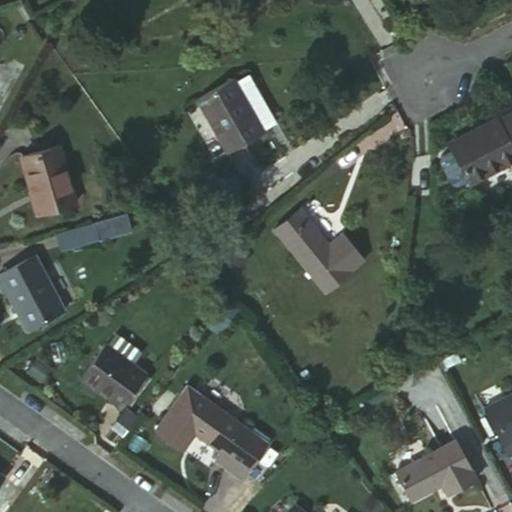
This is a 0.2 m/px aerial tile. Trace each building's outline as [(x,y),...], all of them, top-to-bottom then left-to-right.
[(225,88),(260,138),(272,129),(237,79),(225,88)] [(188,110),(225,165),(261,139),(260,138),(225,88),(223,84),(188,110)] [(511,129),(508,120),(493,128),(469,138),(473,144),(445,159),(461,190),(461,191),(511,165),(511,129)] [(0,163),(0,180),(12,218),(49,206),(32,151),(0,163)] [(461,190),(445,159),(434,164),(431,171),(442,193),(449,196),(461,190)] [(84,246),(123,235),(119,219),(80,230),(84,246)] [(289,227),(260,247),(267,257),(296,238),(289,227)] [(317,267),(296,238),(267,257),(303,308),(331,288),(329,285),(344,274),(332,257),(317,267)] [(0,318),(9,336),(47,316),(17,262),(0,271),(0,318)] [(63,384),(88,403),(102,412),(126,376),(87,348),(63,384)] [(486,457),(501,451),(496,441),(511,432),(511,380),(462,406),(486,457)] [(224,482),(251,444),(170,389),(137,438),(165,457),(178,439),(206,457),(200,465),(224,482)] [(423,493),(455,477),(434,436),(372,466),(387,499),(418,482),(423,493)]
